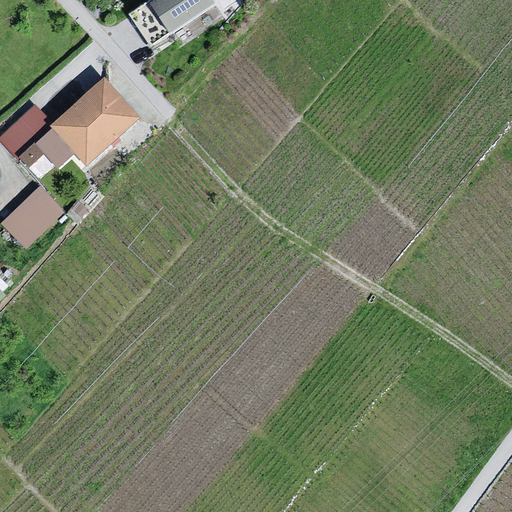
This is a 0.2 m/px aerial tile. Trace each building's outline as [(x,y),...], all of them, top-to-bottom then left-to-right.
[(211,0),(161,0),(152,6),(170,34),(215,6),(211,0)] [(89,168),(142,120),(106,80),(56,125),(53,128),(55,130),(77,154),(89,168)] [(56,125),(36,105),(0,138),(0,140),(19,161),(22,159),(38,145),(55,130),(53,128),(56,125)] [(77,154),(55,130),(38,145),(46,155),(59,170),(77,154)] [(38,145),(22,159),(31,169),(46,155),(38,145)] [(63,214),(40,189),(3,223),(26,248),(63,214)]
